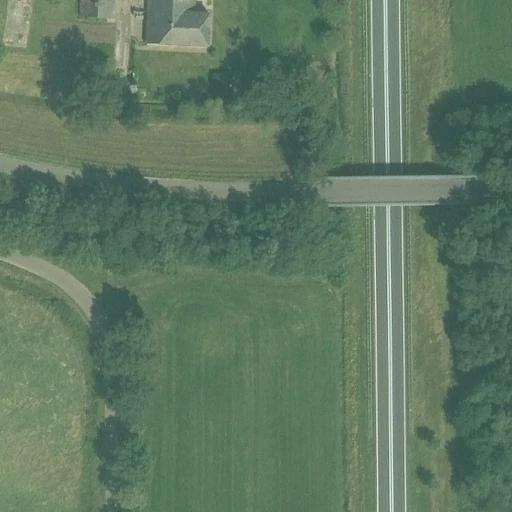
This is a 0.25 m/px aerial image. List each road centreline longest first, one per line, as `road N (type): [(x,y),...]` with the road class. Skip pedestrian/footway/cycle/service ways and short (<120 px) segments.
road 1 (trunk): [(388,511),(384,0)]
road 2 (unclassified): [(326,195),(143,190),(0,165)]
road 3 (unclassified): [(112,511),(113,384),(97,312),(59,273),(0,249)]
road 4 (unclassified): [(326,195),(464,195)]
